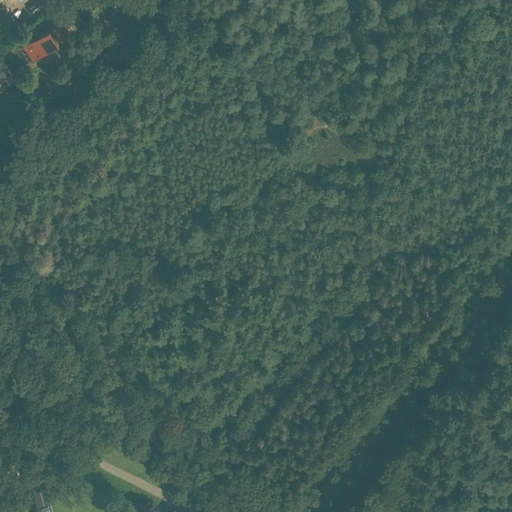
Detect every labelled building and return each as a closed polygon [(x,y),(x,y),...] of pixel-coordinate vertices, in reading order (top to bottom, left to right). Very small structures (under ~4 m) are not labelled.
[(55,0),(35,0),(28,7),(38,17),(56,1),(55,0)] [(124,20),(139,2),(137,0),(110,0),(118,7),(119,6),(122,9),(121,10),(125,12),(116,22),(127,31),(131,25),(124,20)] [(71,33),(62,20),(52,27),(53,28),(49,31),(48,29),(17,51),(27,65),(58,43),(57,42),(60,39),(61,40),(71,33)] [(108,50),(101,55),(107,63),(108,64),(115,58),(108,50)] [(6,69),(0,74),(0,91),(1,92),(15,80),(6,69)] [(0,157),(0,167),(4,173),(12,166),(3,155),(0,157)] [(52,511),(43,476),(30,479),(39,511),(52,511)]
